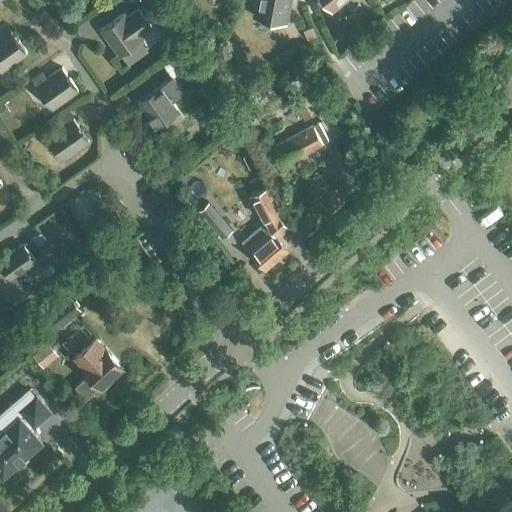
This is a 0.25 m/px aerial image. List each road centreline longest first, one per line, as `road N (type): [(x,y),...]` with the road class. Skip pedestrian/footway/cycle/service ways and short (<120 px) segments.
road 1 (tertiary): [(233,345),(511,96)]
road 2 (tertiary): [(42,511),(233,345)]
road 3 (residential): [(233,345),(141,216)]
road 4 (unknown): [(511,381),(455,306),(415,279)]
